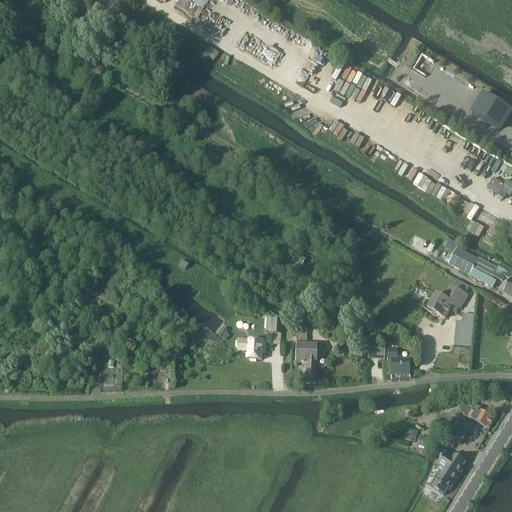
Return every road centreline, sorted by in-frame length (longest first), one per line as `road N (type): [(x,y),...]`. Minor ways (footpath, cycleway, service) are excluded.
road 1 (unclassified): [(0,396),(322,393),(511,375)]
road 2 (track): [(153,0),(511,219)]
